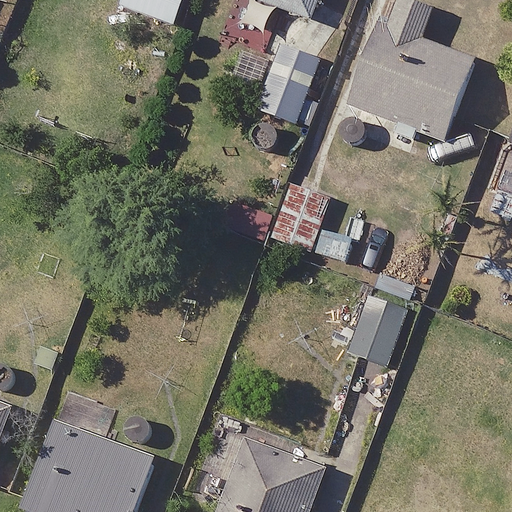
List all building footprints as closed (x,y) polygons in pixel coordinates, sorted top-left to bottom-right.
[(182,0),(121,0),(120,6),(173,25),(182,0)] [(317,0),(257,0),(310,19),(317,0)] [(430,10),(402,0),(385,0),(347,105),(443,140),(472,60),(419,40),(430,10)] [(327,179),(290,172),(278,243),(315,249),(327,179)] [(401,315),(363,306),(351,355),(389,364),(401,315)] [(132,511),(152,461),(51,424),(20,508),(30,511),(132,511)] [(309,511),(326,464),(223,427),(198,497),(219,504),(216,511),(309,511)] [(461,511),(378,479),(365,511),(461,511)]
